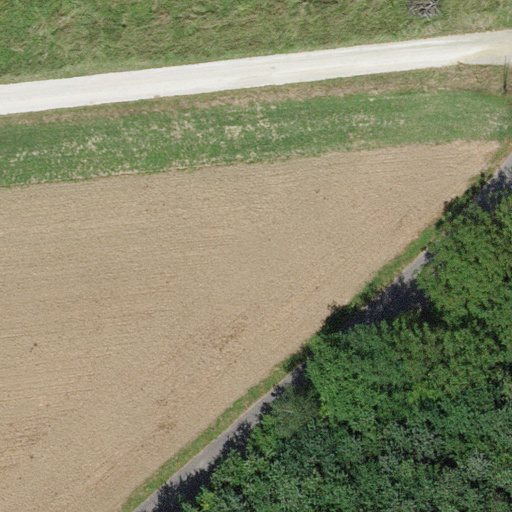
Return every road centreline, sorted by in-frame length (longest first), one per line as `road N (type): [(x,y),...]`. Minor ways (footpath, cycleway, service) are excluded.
road 1 (track): [(511,49),(0,99)]
road 2 (residential): [(511,172),(375,320),(161,511)]
road 3 (track): [(375,320),(406,346),(452,365),(511,352)]
